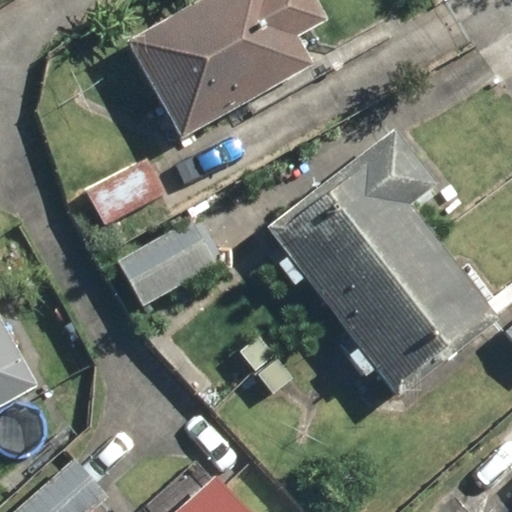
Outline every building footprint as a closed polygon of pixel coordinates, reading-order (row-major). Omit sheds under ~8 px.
[(199,0),(123,44),(178,141),(307,68),(291,40),(323,22),(310,0),(199,0)] [(262,227),(391,396),(492,320),(406,207),(433,186),(390,130),(262,227)] [(80,190),(100,226),(161,193),(142,158),(80,190)] [(112,260),(138,307),(212,266),(186,219),(112,260)] [(3,289),(41,359),(77,340),(39,269),(3,289)] [(511,321),(500,332),(511,346),(511,321)] [(0,408),(35,389),(0,327),(0,408)] [(228,349),(266,396),(289,377),(251,331),(228,349)] [(6,511),(91,511),(104,502),(69,461),(6,511)] [(173,511),(242,511),(211,478),(173,511)]
